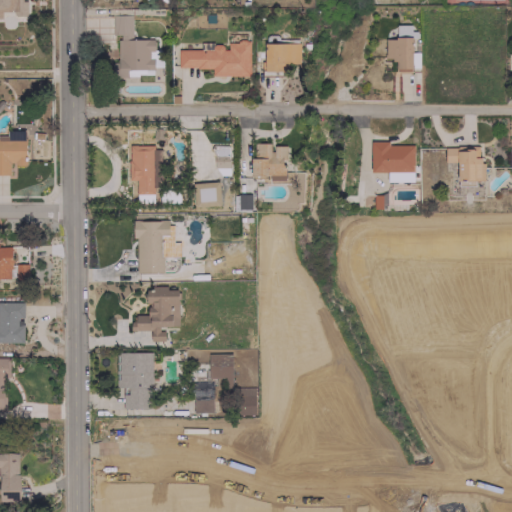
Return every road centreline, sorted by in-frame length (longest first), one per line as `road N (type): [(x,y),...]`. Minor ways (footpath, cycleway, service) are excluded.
road 1 (residential): [(71,0),(76,511)]
road 2 (residential): [(76,452),(197,455),(286,483),(511,480)]
road 3 (residential): [(74,109),(511,107)]
